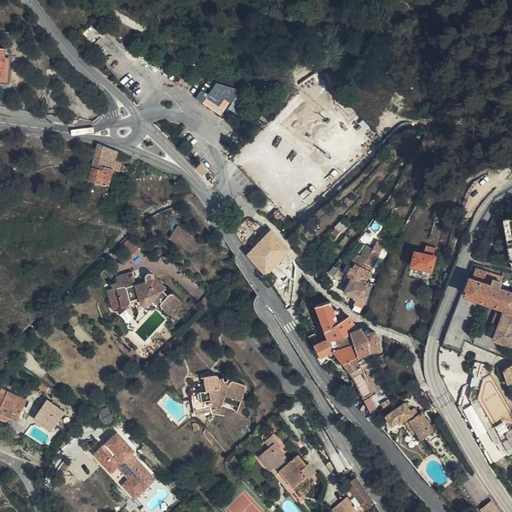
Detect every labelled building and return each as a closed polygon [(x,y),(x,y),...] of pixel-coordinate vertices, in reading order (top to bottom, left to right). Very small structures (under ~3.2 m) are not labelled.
[(0,83),(9,84),(10,58),(6,57),(6,49),(0,48),(0,83)] [(209,92),(203,87),(196,97),(222,114),(238,90),(219,77),(209,92)] [(247,95),(239,90),(229,107),(237,111),(247,95)] [(99,143),(97,143),(88,179),(109,184),(113,169),(103,167),(108,147),(99,143)] [(115,150),(108,147),(103,167),(113,169),(117,151),(115,150)] [(206,168),(201,163),(196,169),(199,171),(201,173),(206,168)] [(273,212),(287,224),(291,218),(277,207),(273,212)] [(511,269),(511,268),(511,215),(503,217),(511,269)] [(195,255),(203,243),(178,225),(169,237),(195,255)] [(289,263),(293,258),(292,256),(287,248),(271,229),(248,252),(266,272),(283,255),(289,263)] [(139,245),(131,236),(120,246),(129,255),(139,245)] [(411,265),(431,270),(437,248),(426,246),(425,252),(415,250),(411,265)] [(363,270),(360,269),(354,266),(353,268),(349,266),(347,271),(349,273),(348,276),(351,279),(346,291),(364,300),(370,285),(364,282),(365,278),(360,275),(363,270)] [(471,277),(488,283),(492,273),(475,267),(471,277)] [(107,289),(107,290),(112,307),(139,299),(141,302),(144,304),(147,305),(153,303),(160,309),(162,307),(170,314),(182,302),(172,292),(168,296),(162,290),(164,288),(153,277),(154,275),(151,272),(149,272),(147,274),(146,276),(146,280),(136,282),(133,274),(116,278),(117,281),(115,282),(117,286),(113,287),(107,289)] [(153,277),(164,288),(166,286),(155,275),(154,275),(153,277)] [(491,284),(488,283),(471,277),(470,276),(463,295),(511,312),(511,292),(500,287),(502,281),(493,278),(491,284)] [(187,302),(194,308),(198,304),(191,298),(187,302)] [(325,327),(337,321),(335,314),(338,311),(338,310),(333,309),(330,301),(316,305),(325,327)] [(511,315),(503,312),(493,338),(511,345),(511,315)] [(350,329),(356,327),(349,316),(337,321),(325,327),(325,329),(324,330),(326,337),(350,329)] [(452,317),(445,342),(461,347),(468,322),(452,317)] [(379,345),(375,331),(371,330),(365,332),(361,325),(356,327),(350,329),(355,341),(358,354),(362,352),(368,350),(377,350),(379,345)] [(355,341),(350,329),(326,337),(314,342),(320,354),(334,348),(336,347),(355,341)] [(314,342),(326,337),(324,330),(310,336),(314,342)] [(354,356),(358,354),(355,341),(336,347),(334,348),(340,357),(351,370),(356,368),(350,358),(354,356)] [(12,358),(7,353),(0,360),(0,370),(1,371),(12,358)] [(361,365),(354,356),(350,358),(356,368),(360,366),(361,365)] [(467,394),(502,455),(511,449),(511,409),(485,362),(476,360),(466,382),(471,384),(467,394)] [(511,362),(502,368),(507,383),(511,381),(511,362)] [(356,368),(351,370),(363,396),(372,391),(360,366),(356,368)] [(227,395),(242,402),(247,389),(244,384),(230,379),(228,379),(227,380),(225,379),(223,377),(219,377),(218,374),(214,373),(203,376),(206,389),(190,393),(194,411),(211,407),(210,399),(227,395)] [(206,389),(203,376),(187,379),(190,393),(206,389)] [(50,396),(55,390),(45,383),(40,389),(50,396)] [(5,395),(0,392),(0,415),(6,419),(8,414),(17,418),(19,415),(31,423),(41,408),(26,400),(26,399),(7,391),(5,395)] [(488,458),(490,462),(502,455),(467,394),(467,393),(462,392),(455,407),(473,437),(488,458)] [(239,407),(242,402),(227,395),(210,399),(211,407),(222,405),(223,401),(239,407)] [(365,400),(372,413),(378,409),(371,396),(365,399),(365,400)] [(363,412),(370,420),(375,417),(372,413),(365,400),(359,408),(363,412)] [(416,431),(420,438),(434,430),(422,411),(419,413),(415,407),(411,409),(406,401),(386,413),(393,423),(398,420),(399,422),(409,416),(411,418),(405,421),(412,434),(416,431)] [(212,412),(211,407),(194,411),(195,415),(212,412)] [(14,426),(17,418),(8,414),(6,419),(5,422),(14,426)] [(115,432),(93,452),(111,473),(118,466),(129,479),(123,485),(131,494),(145,482),(137,473),(141,468),(129,455),(122,447),(126,444),(115,432)] [(276,465),(279,469),(290,460),(280,448),(283,446),(272,434),(265,441),(270,447),(259,456),(271,469),(276,465)] [(133,451),(126,444),(122,447),(129,455),(133,451)] [(111,473),(93,452),(90,456),(131,500),(153,481),(141,468),(137,473),(145,482),(131,494),(123,485),(129,479),(118,466),(111,473)] [(294,487),(308,475),(311,478),(317,472),(309,463),(306,465),(298,454),(290,460),(279,469),(294,487)] [(364,508),(373,500),(356,475),(350,480),(350,489),(364,508)] [(360,511),(351,495),(333,505),(336,511),(360,511)] [(502,511),(492,498),(480,507),(483,511),(502,511)]
